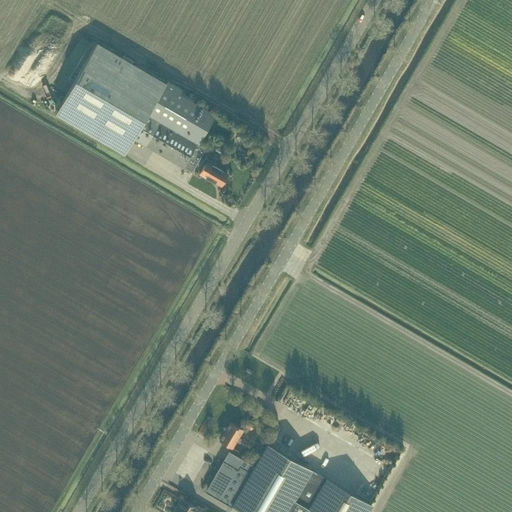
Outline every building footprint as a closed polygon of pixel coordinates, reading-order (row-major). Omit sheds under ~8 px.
[(118,17),(117,21),(130,25),(131,21),(118,17)] [(197,143),(216,113),(181,93),(183,89),(169,80),(166,84),(96,43),(56,113),(125,153),(134,138),(192,172),(206,148),(197,143)] [(229,173),(215,165),(216,163),(205,156),(202,162),(205,164),(199,173),(221,186),(229,173)] [(319,412),(324,400),(319,398),(314,410),(319,412)] [(346,414),(342,423),(349,426),(353,417),(346,414)] [(245,426),(251,429),(255,423),(248,419),(245,426)] [(219,440),(232,448),(244,429),(231,421),(219,440)] [(267,443),(254,465),(228,451),(206,491),(242,511),(368,511),(374,503),(313,469),(267,443)] [(193,511),(196,509),(182,501),(175,511),(193,511)]
